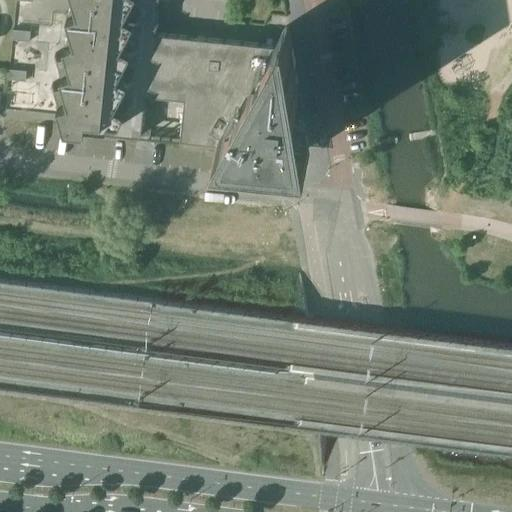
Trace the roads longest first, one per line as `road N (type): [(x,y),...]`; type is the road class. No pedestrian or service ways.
road 1 (secondary): [(387,509),(0,458)]
road 2 (unclassified): [(341,204),(0,156)]
road 3 (unclassified): [(341,204),(387,509)]
road 4 (residential): [(341,204),(311,0)]
